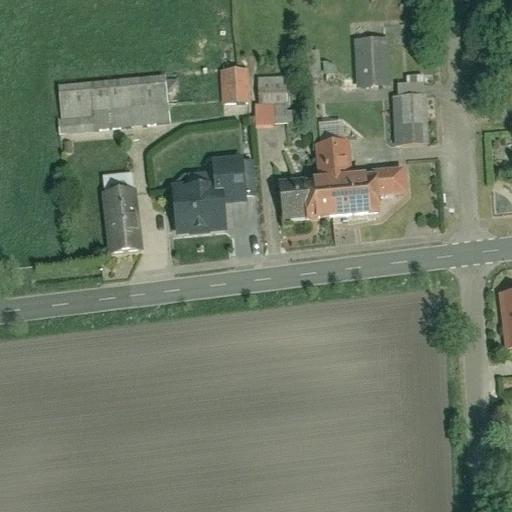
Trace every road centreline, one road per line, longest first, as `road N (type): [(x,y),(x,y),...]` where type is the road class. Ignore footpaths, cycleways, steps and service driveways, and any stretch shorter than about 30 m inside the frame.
road 1 (tertiary): [(0,314),(469,256)]
road 2 (residential): [(469,256),(451,0)]
road 3 (residential): [(484,511),(469,256)]
